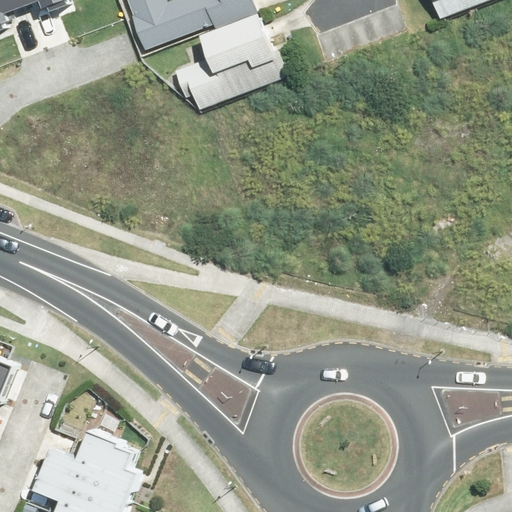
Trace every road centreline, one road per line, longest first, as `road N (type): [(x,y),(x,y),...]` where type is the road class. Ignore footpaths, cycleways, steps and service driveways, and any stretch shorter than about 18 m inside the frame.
road 1 (residential): [(281,486),(107,325),(20,262)]
road 2 (residential): [(20,262),(126,297),(214,351),(298,387)]
road 3 (residential): [(369,375),(511,378)]
road 4 (residential): [(0,490),(48,372)]
